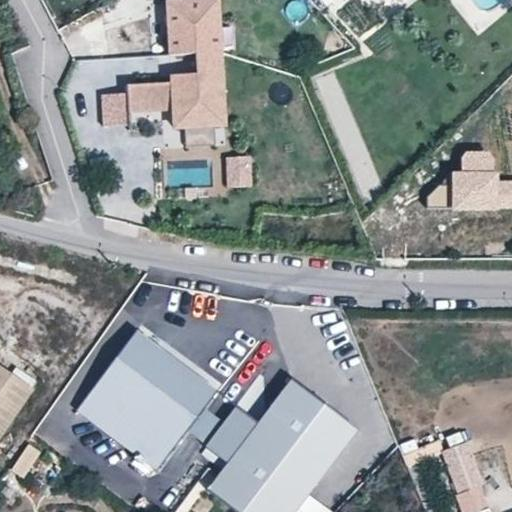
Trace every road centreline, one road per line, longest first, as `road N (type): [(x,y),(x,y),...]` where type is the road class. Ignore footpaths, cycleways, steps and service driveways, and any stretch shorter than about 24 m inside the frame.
road 1 (residential): [(511,282),(287,278),(87,242)]
road 2 (residential): [(87,242),(43,95),(45,40),(24,0)]
